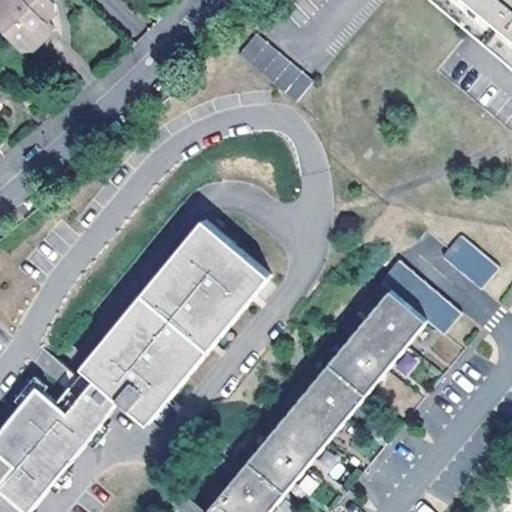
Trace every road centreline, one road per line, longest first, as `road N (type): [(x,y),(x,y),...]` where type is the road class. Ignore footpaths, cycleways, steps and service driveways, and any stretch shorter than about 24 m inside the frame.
road 1 (residential): [(0,202),(216,0)]
road 2 (residential): [(378,511),(511,358)]
